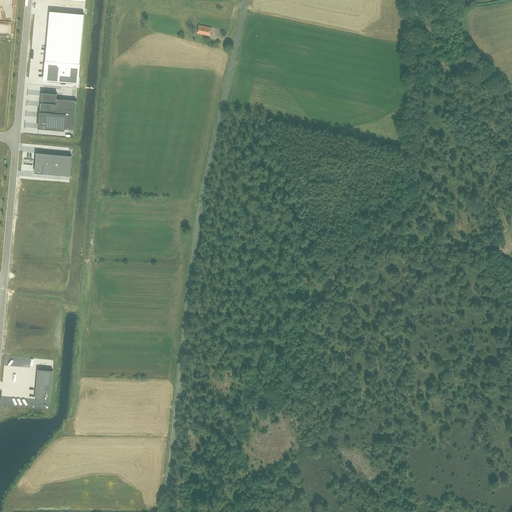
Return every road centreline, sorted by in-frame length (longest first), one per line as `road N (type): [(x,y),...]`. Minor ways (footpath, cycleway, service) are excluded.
road 1 (unclassified): [(164,511),(197,219),(245,0)]
road 2 (unclassified): [(16,139),(1,287)]
road 3 (unclassified): [(26,0),(16,139)]
